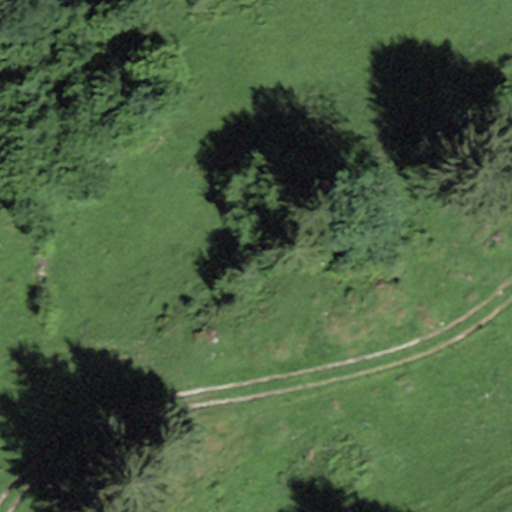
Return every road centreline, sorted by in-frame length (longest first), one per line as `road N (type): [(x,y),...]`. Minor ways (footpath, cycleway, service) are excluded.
road 1 (track): [(355,370),(200,406),(30,473),(10,511)]
road 2 (track): [(0,367),(126,354),(355,370)]
road 3 (track): [(511,292),(438,336),(355,370)]
